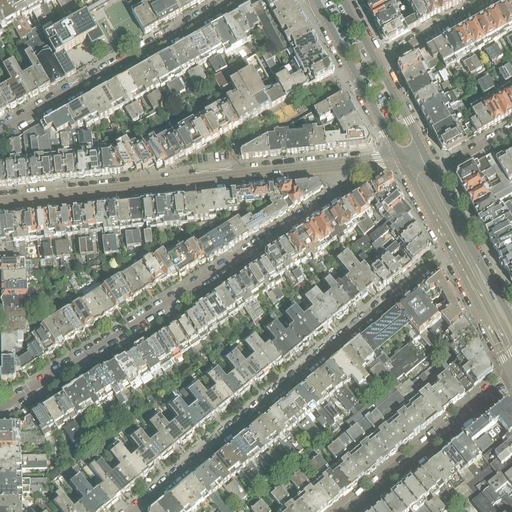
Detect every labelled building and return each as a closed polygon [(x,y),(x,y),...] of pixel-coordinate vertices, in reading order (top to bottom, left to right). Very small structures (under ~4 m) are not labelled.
[(19,24),(6,0),(2,0),(0,1),(0,15),(7,27),(12,25),(15,29),(21,40),(27,37),(19,24)] [(24,18),(29,15),(20,0),(6,0),(19,24),(27,37),(30,42),(41,36),(35,26),(33,27),(35,32),(33,34),(29,26),(27,24),(25,19),(24,18)] [(42,11),(35,0),(20,0),(29,15),(33,13),(34,15),(32,17),(31,18),(35,26),(41,36),(52,29),(42,11)] [(65,53),(88,40),(92,49),(105,42),(94,23),(92,24),(87,16),(115,0),(106,0),(85,12),(81,14),(74,18),(71,19),(58,27),(52,29),(41,36),(30,42),(26,44),(51,88),(66,80),(66,79),(76,74),(65,53)] [(47,5),(51,3),(49,0),(35,0),(42,11),(52,29),(58,27),(49,10),(47,5)] [(49,0),(51,3),(56,0),(59,5),(65,15),(68,14),(71,19),(74,18),(64,0),(49,0)] [(78,9),(72,0),(64,0),(74,18),(81,14),(77,9),(78,9)] [(169,22),(157,0),(152,0),(141,6),(148,18),(152,16),(158,27),(159,27),(169,22)] [(179,16),(170,0),(157,0),(169,22),(179,16)] [(190,10),(184,0),(170,0),(179,16),(190,10)] [(201,4),(198,0),(184,0),(190,10),(201,4)] [(255,20),(291,0),(265,0),(249,9),(255,20)] [(307,26),(307,24),(306,20),(303,20),(296,6),(296,3),(295,0),(294,0),(291,0),(255,20),(256,20),(262,31),(271,47),(307,27),(307,26)] [(383,12),(395,6),(391,0),(361,0),(361,2),(368,14),(370,13),(376,24),(387,18),(383,12)] [(431,20),(419,0),(411,0),(406,3),(415,19),(415,18),(420,26),(431,20)] [(441,14),(433,0),(419,0),(431,20),(441,14)] [(453,8),(448,0),(433,0),(441,14),(453,8)] [(511,13),(507,5),(496,10),(510,34),(511,36),(511,38),(511,13)] [(158,27),(152,16),(148,18),(141,6),(132,12),(145,35),(155,29),(158,27)] [(404,22),(395,6),(383,12),(387,18),(376,24),(377,26),(375,27),(380,36),(404,22)] [(262,31),(256,20),(255,20),(249,9),(239,15),(251,37),(262,31)] [(510,34),(496,10),(486,16),(500,40),(504,37),(511,50),(511,38),(511,36),(507,38),(506,36),(510,34)] [(251,37),(239,15),(227,21),(223,24),(229,35),(234,33),(242,46),(247,43),(253,40),(251,37)] [(500,40),(486,16),(475,22),(497,61),(503,58),(494,42),(500,40)] [(388,44),(420,26),(415,18),(415,19),(405,24),(404,22),(380,36),(383,42),(384,43),(387,44),(388,44)] [(497,61),(475,22),(465,28),(478,51),(483,49),(491,64),(494,63),(496,68),(500,66),(497,61)] [(242,46),(234,33),(229,35),(223,24),(222,24),(211,30),(224,53),(225,55),(242,46)] [(304,41),(314,36),(310,29),(308,30),(307,27),(271,47),(272,49),(268,52),(272,59),(276,57),(285,52),(290,49),(290,48),(304,41)] [(473,54),(478,52),(478,51),(465,28),(455,34),(468,57),(467,58),(468,60),(476,73),(476,74),(478,77),(489,71),(487,67),(482,70),(473,54)] [(224,53),(211,30),(205,34),(201,36),(220,71),(222,74),(228,71),(219,55),(224,53)] [(468,57),(455,34),(444,40),(457,64),(462,61),(470,76),(471,76),(476,73),(468,60),(465,62),(463,60),(467,58),(468,57)] [(220,71),(201,36),(196,38),(196,39),(191,42),(203,64),(208,62),(217,77),(222,74),(220,71)] [(321,53),(316,44),(318,43),(314,36),(304,41),(290,48),(290,49),(291,50),(294,55),(293,55),(296,60),(307,54),(310,59),(321,53)] [(457,64),(444,40),(433,46),(439,58),(442,64),(446,70),(457,64)] [(203,64),(191,42),(184,45),(180,48),(193,72),(200,84),(206,81),(198,67),(203,64)] [(51,88),(26,44),(29,49),(23,53),(25,57),(32,70),(27,73),(39,95),(51,88)] [(425,66),(432,62),(439,58),(433,46),(399,65),(398,66),(398,68),(398,70),(403,78),(425,66)] [(193,72),(180,48),(175,50),(169,54),(182,76),(187,73),(194,87),(200,84),(193,72)] [(272,59),(268,52),(261,56),(266,64),(272,60),(273,60),(272,59)] [(307,75),(329,63),(323,52),(321,53),(310,59),(307,54),(296,60),(301,70),(302,70),(305,76),(307,75)] [(192,93),(190,90),(185,92),(178,81),(177,79),(182,76),(169,54),(163,57),(159,59),(181,99),(188,96),(192,93)] [(39,95),(27,73),(22,76),(12,59),(9,61),(6,55),(4,57),(28,101),(39,95)] [(28,101),(4,57),(0,58),(0,62),(2,65),(1,65),(3,69),(11,82),(5,85),(17,107),(28,101)] [(408,89),(431,76),(429,72),(442,64),(439,58),(432,62),(425,66),(403,78),(408,89)] [(181,99),(159,59),(154,62),(155,62),(148,66),(160,87),(161,88),(166,86),(176,102),(181,99)] [(280,73),(273,62),(272,60),(266,64),(276,81),(287,100),(296,95),(289,83),(291,82),(287,74),(284,71),(280,73)] [(287,100),(276,81),(271,85),(272,87),(268,89),(269,91),(264,93),(252,72),(252,73),(245,61),(228,71),(222,74),(217,77),(213,79),(220,92),(231,86),(237,96),(226,102),(240,126),(251,120),(260,115),(259,115),(286,100),(286,101),(287,100)] [(331,76),(332,70),(329,63),(307,75),(310,78),(305,81),(301,76),(291,82),(289,83),(296,95),(331,76)] [(156,89),(160,87),(148,66),(148,65),(138,71),(151,94),(160,111),(161,111),(166,108),(164,106),(165,105),(156,89)] [(511,84),(510,81),(511,81),(504,69),(502,65),(498,68),(500,72),(498,72),(505,84),(507,88),(502,91),(511,108),(511,84)] [(151,94),(138,71),(127,77),(140,98),(145,96),(153,112),(151,113),(148,114),(150,117),(160,111),(151,94)] [(414,100),(437,87),(431,76),(408,89),(414,100)] [(135,101),(140,98),(127,77),(117,83),(129,104),(131,108),(138,120),(139,120),(141,122),(145,119),(144,117),(137,104),(135,101)] [(511,116),(511,108),(502,91),(497,94),(494,90),(488,78),(483,81),(492,97),(505,120),(511,116)] [(505,120),(492,97),(483,81),(477,84),(484,96),(486,100),(481,103),(494,126),(505,120)] [(129,104),(117,83),(107,88),(119,110),(124,107),(133,123),(138,120),(131,108),(128,110),(126,106),(129,104)] [(17,107),(5,85),(0,87),(0,101),(6,113),(17,107)] [(420,111),(443,97),(437,87),(414,100),(420,111)] [(119,110),(107,88),(91,97),(98,109),(102,106),(108,116),(119,110)] [(108,116),(102,106),(98,109),(91,97),(81,103),(93,125),(108,116)] [(334,116),(351,106),(351,105),(347,98),(342,97),(314,113),(320,124),(331,118),(330,115),(332,114),(334,116)] [(425,121),(454,105),(451,101),(446,103),(443,97),(420,111),(425,121)] [(240,126),(226,102),(224,99),(214,105),(212,101),(207,104),(211,111),(210,112),(217,124),(223,121),(229,132),(233,130),(240,126)] [(93,125),(81,103),(66,111),(75,129),(84,124),(87,128),(93,125)] [(431,132),(456,118),(460,116),(466,112),(463,107),(462,108),(459,103),(455,105),(454,105),(425,121),(431,132)] [(494,126),(481,103),(470,109),(470,110),(476,121),(471,124),(478,135),(494,126)] [(340,127),(357,117),(357,116),(351,106),(334,116),(335,119),(333,120),(331,118),(320,124),(322,127),(324,128),(325,128),(337,121),(339,125),(340,127)] [(79,135),(75,129),(66,111),(29,132),(31,147),(32,158),(36,158),(35,155),(39,154),(39,157),(52,156),(64,155),(76,154),(73,135),(79,135)] [(229,132),(223,121),(217,124),(210,112),(199,118),(213,141),(219,138),(224,136),(223,135),(228,133),(229,132)] [(437,142),(460,129),(458,125),(464,122),(460,116),(456,118),(431,132),(437,142)] [(363,127),(357,117),(340,127),(339,125),(336,127),(339,132),(342,131),(345,136),(348,136),(361,134),(365,132),(363,127)] [(213,141),(199,118),(184,126),(190,139),(196,136),(202,147),(206,145),(213,141)] [(447,153),(478,135),(471,124),(461,130),(460,129),(437,142),(441,151),(443,150),(446,151),(447,153)] [(188,155),(174,132),(172,133),(168,126),(154,134),(158,141),(157,141),(164,154),(169,151),(175,163),(185,157),(188,155)] [(202,147),(196,136),(190,139),(184,126),(174,132),(188,155),(192,153),(196,151),(202,147)] [(328,151),(327,138),(325,138),(324,128),(322,127),(317,130),(314,130),(315,141),(309,142),(310,153),(314,152),(328,151)] [(175,163),(169,151),(164,154),(157,141),(158,141),(154,134),(152,129),(150,130),(154,138),(143,144),(155,165),(154,165),(157,169),(163,166),(165,168),(175,163)] [(310,153),(309,142),(315,141),(314,130),(302,131),(303,135),(297,135),(299,154),(310,153)] [(370,141),(366,132),(365,132),(361,134),(348,136),(349,140),(349,148),(367,146),(370,141)] [(283,156),(282,144),(286,143),(285,133),(279,134),(278,133),(274,135),(275,138),(268,138),(270,157),(283,156)] [(299,154),(297,135),(289,136),(289,133),(285,133),(286,143),(282,144),(283,156),(299,154)] [(88,160),(85,134),(79,135),(73,135),(76,154),(77,160),(79,179),(90,177),(88,160)] [(100,160),(99,149),(98,143),(92,144),(91,134),(85,134),(88,160),(90,177),(102,176),(100,160)] [(30,184),(27,161),(27,159),(23,159),(21,140),(21,136),(13,141),(15,156),(15,157),(15,160),(18,186),(30,184)] [(342,141),(342,136),(327,138),(328,151),(349,148),(349,140),(342,141)] [(270,157),(268,138),(243,152),(242,152),(241,155),(241,159),(244,160),(252,159),(270,157)] [(18,186),(15,160),(12,161),(12,160),(12,157),(15,157),(15,156),(13,141),(7,144),(8,161),(4,162),(6,187),(18,186)] [(130,160),(135,157),(130,147),(127,141),(110,150),(116,160),(124,174),(134,168),(130,160)] [(155,165),(143,144),(141,141),(130,147),(135,157),(130,160),(134,168),(137,172),(142,169),(143,171),(154,165),(155,165)] [(116,160),(110,150),(106,150),(106,148),(99,149),(100,160),(102,176),(124,174),(116,160)] [(79,179),(77,160),(76,154),(64,155),(65,160),(67,180),(79,179)] [(461,187),(499,165),(496,159),(493,154),(482,160),(458,174),(456,179),(461,187)] [(67,180),(65,160),(64,155),(52,156),(52,160),(55,181),(67,180)] [(511,183),(511,162),(511,160),(508,155),(504,157),(501,156),(496,159),(499,165),(510,185),(511,183)] [(55,181),(52,160),(52,156),(39,157),(40,160),(42,183),(55,181)] [(42,183),(40,160),(39,157),(36,158),(32,158),(27,159),(27,161),(30,184),(42,183)] [(473,209),(511,187),(510,185),(499,165),(461,187),(473,209)] [(398,192),(391,180),(386,178),(367,190),(372,197),(375,196),(377,199),(384,195),(388,201),(398,192)] [(268,225),(304,202),(320,192),(322,189),(323,189),(322,185),(321,185),(318,184),(295,187),(296,193),(292,194),(293,197),(281,202),(270,205),(273,210),(270,212),(266,206),(258,209),(262,217),(268,225)] [(293,197),(292,194),(292,187),(279,189),(281,202),(293,197)] [(501,208),(498,203),(511,194),(511,187),(473,209),(479,220),(501,208)] [(270,205),(281,202),(279,189),(274,189),(252,192),(254,205),(268,203),(268,202),(270,202),(270,205)] [(378,209),(374,200),(372,197),(367,190),(359,195),(371,215),(378,209)] [(239,203),(245,202),(246,205),(254,205),(252,192),(232,194),(233,204),(226,205),(227,214),(238,213),(237,206),(239,205),(239,203)] [(379,225),(404,203),(398,192),(388,201),(384,195),(377,199),(375,196),(372,197),(374,200),(378,209),(371,215),(373,217),(379,225)] [(226,205),(233,204),(232,194),(231,194),(226,195),(226,194),(214,196),(216,215),(227,214),(226,205)] [(371,215),(359,195),(348,202),(360,220),(362,219),(366,223),(363,224),(369,234),(374,229),(368,221),(373,217),(371,215)] [(216,215),(214,196),(202,197),(203,208),(197,209),(199,220),(199,224),(200,230),(208,227),(207,223),(201,224),(201,220),(209,219),(209,216),(216,215)] [(199,220),(197,209),(203,208),(202,197),(197,198),(185,199),(187,222),(199,220)] [(187,222),(185,199),(171,201),(173,214),(167,215),(168,228),(188,226),(187,222)] [(168,228),(167,215),(173,214),(171,201),(154,203),(157,229),(168,228)] [(360,226),(358,221),(360,220),(348,202),(339,208),(353,230),(357,228),(362,235),(360,237),(362,239),(360,241),(369,234),(363,224),(360,226)] [(157,229),(154,203),(141,204),(146,246),(152,245),(151,230),(157,229)] [(377,244),(407,218),(411,216),(404,203),(379,225),(374,229),(369,234),(360,241),(350,249),(359,260),(364,255),(368,252),(372,249),(377,244)] [(146,246),(141,204),(129,205),(132,231),(136,230),(136,234),(132,234),(134,248),(146,246)] [(132,231),(129,205),(117,207),(120,232),(125,231),(127,250),(130,250),(131,256),(136,255),(134,249),(134,248),(132,234),(128,234),(128,231),(132,231)] [(120,232),(117,207),(106,208),(109,234),(109,239),(111,255),(118,255),(116,237),(121,236),(120,232)] [(511,222),(503,207),(501,208),(479,220),(484,231),(496,224),(498,229),(511,222)] [(109,234),(106,208),(94,209),(97,234),(102,233),(104,256),(111,255),(109,239),(105,239),(105,235),(109,234)] [(353,230),(339,208),(328,215),(338,230),(332,234),(337,241),(340,245),(345,241),(343,238),(353,231),(353,230)] [(97,234),(94,209),(82,211),(85,235),(85,241),(87,256),(94,256),(92,234),(97,234)] [(85,235),(82,211),(70,212),(73,237),(78,236),(80,257),(87,256),(85,241),(81,241),(81,236),(85,235)] [(73,237),(70,212),(58,213),(61,238),(65,237),(66,243),(62,244),(64,260),(65,259),(70,258),(68,237),(73,237)] [(57,241),(57,238),(61,238),(58,213),(47,215),(51,250),(56,249),(57,260),(60,259),(61,267),(64,267),(64,260),(62,244),(62,241),(57,241)] [(51,250),(47,215),(34,216),(37,241),(39,257),(39,261),(41,261),(41,268),(52,267),(52,266),(51,250)] [(332,234),(338,230),(328,215),(313,225),(327,248),(337,241),(332,234)] [(37,241),(34,216),(16,218),(17,231),(24,231),(26,242),(30,242),(37,241)] [(249,237),(268,225),(262,217),(253,222),(251,219),(244,223),(241,219),(238,221),(249,237)] [(26,242),(24,231),(17,231),(16,218),(4,219),(7,253),(8,263),(32,262),(39,261),(39,257),(31,258),(26,258),(25,243),(26,242)] [(396,244),(415,228),(416,225),(412,222),(410,222),(407,218),(377,244),(382,249),(393,240),(396,244)] [(249,237),(238,221),(228,227),(239,244),(249,237)] [(493,246),(511,235),(511,223),(511,222),(498,229),(496,224),(484,231),(493,246)] [(327,248),(313,225),(297,235),(304,245),(307,251),(312,247),(317,254),(327,248)] [(239,244),(228,227),(218,234),(228,250),(239,244)] [(403,254),(422,238),(419,231),(416,228),(415,228),(396,244),(385,254),(389,259),(400,250),(403,254)] [(228,250),(218,234),(216,231),(206,237),(218,257),(228,250)] [(307,251),(304,245),(297,235),(287,241),(301,264),(304,262),(311,258),(313,261),(319,258),(317,254),(312,247),(307,251)] [(511,235),(493,246),(499,257),(510,251),(511,254),(511,235)] [(218,257),(206,237),(195,244),(206,262),(207,264),(218,257)] [(427,253),(428,248),(422,238),(403,254),(404,255),(412,265),(427,253)] [(206,262),(195,244),(194,241),(188,245),(178,251),(184,261),(189,258),(195,267),(199,264),(201,265),(206,262)] [(296,267),(301,264),(287,241),(275,249),(290,271),(293,269),(295,271),(291,274),(299,285),(300,287),(297,289),(300,292),(304,289),(300,284),(304,280),(296,267)] [(394,264),(389,259),(385,254),(382,249),(377,244),(372,249),(380,259),(376,262),(393,281),(398,277),(402,274),(394,264)] [(290,271),(275,249),(266,254),(266,258),(267,261),(279,278),(284,275),(293,290),(299,285),(291,274),(290,271)] [(195,267),(189,258),(184,261),(178,251),(173,254),(173,255),(167,258),(178,275),(179,277),(182,278),(186,275),(186,273),(190,270),(190,271),(195,267)] [(342,257),(337,251),(332,254),(336,261),(342,257)] [(507,273),(511,270),(511,254),(510,251),(499,257),(507,273)] [(178,275),(167,258),(164,252),(154,259),(152,257),(167,280),(170,278),(173,278),(178,275)] [(0,262),(8,263),(7,253),(0,253),(0,262)] [(383,289),(363,265),(359,268),(346,253),(342,257),(336,261),(350,278),(346,282),(362,301),(367,296),(366,294),(373,288),(376,292),(379,293),(383,289)] [(393,281),(376,262),(372,265),(364,255),(359,260),(363,265),(383,289),(387,286),(393,281)] [(412,265),(404,255),(402,257),(398,260),(394,264),(402,274),(412,265)] [(167,280),(152,257),(142,264),(156,285),(159,283),(162,283),(167,280)] [(277,286),(282,283),(279,278),(267,261),(257,268),(271,290),(275,287),(277,290),(273,292),(280,305),(282,307),(283,306),(280,301),(284,298),(277,286)] [(32,274),(32,262),(8,263),(0,262),(0,270),(0,271),(0,275),(27,274),(32,274)] [(156,285),(142,264),(132,270),(146,291),(149,289),(153,288),(156,285)] [(362,301),(346,282),(332,265),(324,272),(327,277),(350,306),(352,308),(362,301)] [(271,290),(257,268),(246,275),(260,297),(265,294),(273,307),(277,303),(279,306),(280,305),(273,292),(269,294),(268,292),(271,290)] [(99,274),(96,269),(91,272),(94,277),(99,274)] [(146,291),(132,270),(122,277),(135,298),(139,295),(143,295),(146,291)] [(28,287),(27,275),(27,274),(0,275),(0,281),(2,283),(2,287),(28,287)] [(255,300),(260,297),(246,275),(240,278),(240,280),(235,283),(249,304),(260,322),(262,320),(260,318),(264,315),(255,300)] [(430,296),(448,286),(443,277),(438,276),(417,292),(428,304),(434,302),(430,296)] [(135,298),(122,277),(112,283),(125,304),(129,302),(133,301),(135,298)] [(350,306),(327,277),(322,281),(332,294),(328,297),(343,316),(348,312),(348,310),(348,309),(347,309),(349,307),(350,306)] [(125,304),(112,283),(102,290),(115,311),(119,308),(121,309),(125,307),(125,304)] [(260,322),(249,304),(235,283),(231,286),(229,285),(224,289),(238,311),(243,308),(256,329),(262,324),(260,322)] [(115,311),(102,290),(99,285),(89,291),(92,296),(105,317),(109,315),(113,314),(115,311)] [(459,307),(448,286),(430,296),(434,302),(441,298),(444,304),(443,307),(434,312),(438,318),(459,307)] [(28,298),(28,287),(2,287),(1,291),(2,295),(3,299),(28,298)] [(343,316),(328,297),(324,301),(313,288),(302,297),(312,309),(308,313),(323,333),(328,329),(328,326),(333,322),(332,321),(335,319),(336,319),(338,320),(343,316)] [(238,311),(224,289),(220,291),(218,290),(212,294),(214,297),(228,318),(238,311)] [(417,292),(396,310),(420,338),(429,331),(441,321),(438,318),(434,312),(428,304),(417,292)] [(105,317),(92,296),(81,302),(95,324),(99,321),(103,321),(105,317)] [(228,318),(214,297),(211,299),(209,298),(204,301),(219,326),(229,319),(228,318)] [(28,310),(28,298),(3,299),(1,303),(3,307),(3,311),(28,310)] [(219,326),(204,301),(198,305),(198,307),(194,310),(195,311),(209,332),(219,326)] [(95,324),(81,302),(71,309),(85,330),(89,328),(93,327),(95,324)] [(323,333),(308,313),(305,311),(301,315),(293,305),(283,314),(294,327),(289,331),(303,347),(305,348),(309,345),(309,342),(313,338),(316,336),(319,337),(323,333)] [(445,337),(466,319),(459,307),(438,318),(441,321),(429,331),(438,342),(445,337)] [(85,330),(71,309),(61,315),(75,337),(75,336),(78,334),(83,334),(85,330)] [(28,317),(28,311),(28,310),(3,311),(1,315),(3,319),(3,323),(34,323),(37,323),(37,318),(28,317)] [(404,376),(405,378),(433,354),(429,350),(420,338),(396,310),(359,340),(378,364),(392,380),(394,383),(391,385),(392,385),(395,390),(400,386),(397,382),(404,376)] [(210,334),(209,332),(195,311),(192,314),(189,313),(186,315),(185,318),(200,340),(210,334)] [(75,337),(61,315),(51,322),(64,343),(65,343),(68,341),(71,341),(74,339),(75,337)] [(200,340),(185,318),(178,322),(180,324),(176,326),(191,349),(201,342),(200,340)] [(478,341),(475,336),(474,336),(471,333),(472,332),(469,328),(470,327),(466,322),(466,320),(466,319),(445,337),(454,346),(450,349),(458,359),(477,344),(478,341)] [(303,347),(289,331),(285,334),(274,321),(264,330),(276,344),(272,348),(283,363),(284,363),(286,363),(290,361),(290,358),(292,356),(296,352),(297,352),(299,353),(303,350),(302,347),(303,347)] [(64,343),(51,322),(41,328),(42,330),(55,350),(55,349),(58,347),(62,346),(64,343)] [(27,335),(27,327),(34,327),(34,323),(3,323),(1,325),(2,335),(18,335),(27,335)] [(191,349),(176,326),(174,325),(170,328),(170,330),(166,332),(181,355),(191,349)] [(246,332),(243,327),(238,330),(241,335),(246,332)] [(55,350),(42,330),(32,337),(37,344),(45,358),(55,352),(55,350)] [(181,355),(166,332),(165,331),(158,335),(159,337),(156,339),(171,362),(181,355)] [(429,331),(420,338),(429,350),(438,342),(429,331)] [(23,344),(23,336),(29,338),(31,335),(27,335),(18,335),(2,335),(2,346),(22,345),(22,344),(23,344)] [(283,363),(272,348),(270,346),(268,343),(263,347),(253,335),(243,343),(253,356),(248,359),(264,378),(269,374),(269,372),(269,371),(271,370),(276,366),(279,367),(283,363)] [(171,362),(156,339),(155,337),(148,342),(149,343),(146,345),(161,368),(164,373),(173,366),(171,362)] [(392,380),(378,364),(359,340),(350,348),(365,368),(382,388),(392,380)] [(33,366),(45,358),(37,344),(29,349),(24,347),(24,348),(22,351),(25,353),(27,353),(29,356),(18,362),(20,366),(20,372),(22,373),(28,369),(30,370),(33,368),(33,366)] [(473,364),(483,356),(484,356),(481,352),(483,351),(477,344),(458,359),(448,368),(459,380),(464,376),(466,378),(477,369),(473,364)] [(24,348),(22,347),(22,345),(2,346),(2,360),(13,360),(13,348),(16,348),(22,351),(24,348)] [(161,368),(146,345),(143,345),(140,347),(139,350),(136,352),(150,375),(161,368)] [(373,385),(362,371),(365,368),(350,348),(331,364),(347,383),(351,380),(363,394),(373,385)] [(150,375),(136,352),(135,350),(128,355),(129,356),(126,358),(141,381),(143,385),(147,382),(144,379),(150,375)] [(264,378),(248,359),(244,363),(234,351),(224,359),(234,371),(230,375),(245,394),(250,390),(250,387),(252,386),(257,382),(259,383),(264,378)] [(141,381),(126,358),(125,357),(122,356),(119,358),(118,361),(115,363),(131,388),(141,381)] [(464,396),(492,374),(493,370),(483,356),(473,364),(477,369),(466,378),(464,376),(459,380),(454,383),(464,396)] [(20,372),(20,366),(18,362),(17,360),(13,360),(2,360),(3,373),(1,373),(0,373),(0,380),(1,382),(11,381),(14,381),(16,379),(16,372),(20,372)] [(448,368),(442,360),(411,385),(439,418),(464,396),(454,383),(459,380),(448,368)] [(131,388),(115,363),(112,362),(109,365),(108,367),(105,370),(121,394),(131,388)] [(355,400),(343,386),(347,383),(331,364),(326,368),(322,371),(357,414),(364,408),(367,406),(359,397),(355,400)] [(245,394),(230,375),(225,379),(215,367),(205,375),(215,388),(211,392),(226,410),(231,406),(231,403),(238,397),(238,398),(240,398),(245,394)] [(122,397),(121,394),(105,370),(102,372),(101,371),(99,371),(97,371),(95,372),(94,374),(93,376),(107,398),(113,394),(121,406),(126,403),(128,402),(126,398),(122,397)] [(357,414),(322,371),(319,374),(313,379),(329,398),(333,395),(348,413),(350,412),(354,416),(357,414)] [(107,398),(93,376),(84,381),(99,405),(107,399),(107,398)] [(226,410),(211,392),(207,387),(203,390),(196,382),(194,383),(190,378),(186,381),(190,387),(185,391),(196,404),(192,407),(207,426),(212,422),(212,419),(211,419),(218,413),(219,413),(221,414),(226,410)] [(329,407),(333,403),(329,398),(313,379),(307,384),(304,387),(335,425),(335,424),(338,428),(342,424),(340,422),(339,423),(338,422),(340,420),(329,407)] [(407,380),(400,386),(395,390),(426,428),(439,418),(411,385),(407,380)] [(99,405),(84,381),(73,388),(70,388),(67,390),(67,392),(63,395),(78,418),(93,407),(98,415),(99,414),(106,425),(110,422),(103,411),(99,405)] [(426,428),(395,390),(392,385),(367,406),(364,408),(399,450),(426,428)] [(335,425),(304,387),(300,390),(300,389),(294,394),(310,414),(314,410),(330,429),(335,425)] [(307,417),(310,414),(294,394),(289,399),(285,402),(302,422),(305,419),(307,421),(304,424),(316,440),(322,435),(307,417)] [(74,421),(78,418),(63,395),(58,398),(58,401),(54,403),(79,443),(85,439),(74,421)] [(207,426),(192,407),(187,411),(176,398),(166,407),(177,420),(173,424),(188,442),(193,438),(192,435),(197,431),(199,429),(202,430),(207,426)] [(298,425),(302,422),(285,402),(282,405),(276,409),(292,429),(296,425),(311,444),(316,440),(304,424),(300,427),(298,425)] [(79,443),(54,403),(51,406),(48,404),(43,407),(58,431),(62,428),(74,446),(79,443)] [(481,458),(482,459),(511,434),(511,405),(505,404),(464,438),(481,458)] [(58,431),(43,407),(43,408),(40,407),(37,409),(36,412),(32,415),(42,431),(40,432),(43,438),(48,437),(57,431),(58,431)] [(188,442),(173,424),(168,427),(158,414),(154,412),(156,410),(154,407),(146,414),(150,420),(147,422),(158,436),(154,439),(169,458),(173,454),(173,451),(180,445),(183,446),(188,442)] [(399,450),(364,408),(357,414),(354,416),(372,438),(389,458),(399,450)] [(283,437),(287,434),(289,437),(285,439),(298,455),(303,450),(288,432),(292,429),(276,409),(270,414),(267,417),(283,437)] [(40,432),(30,416),(24,420),(24,424),(23,424),(24,435),(36,434),(36,438),(43,438),(40,432)] [(389,458),(372,438),(354,416),(345,424),(350,430),(351,428),(381,465),(389,458)] [(280,440),(283,437),(267,417),(263,420),(257,425),(274,444),(277,441),(293,459),(298,455),(285,439),(282,442),(280,440)] [(24,435),(23,424),(16,424),(16,426),(0,426),(0,439),(21,439),(21,436),(23,435),(24,435)] [(265,453),(268,450),(270,452),(267,455),(279,470),(285,466),(270,447),(274,444),(257,425),(252,429),(252,430),(249,432),(265,453)] [(169,458),(154,439),(149,443),(138,430),(135,433),(129,426),(127,427),(133,434),(128,438),(138,451),(134,454),(134,455),(149,474),(154,469),(154,467),(157,464),(161,461),(164,462),(169,458)] [(351,428),(350,430),(332,445),(362,481),(381,465),(351,428)] [(261,455),(265,453),(249,432),(245,435),(244,435),(239,440),(255,459),(259,456),(274,474),(279,470),(267,455),(263,458),(261,455)] [(490,468),(511,449),(511,434),(482,459),(489,468),(490,468)] [(45,445),(45,439),(48,437),(43,438),(36,438),(21,439),(0,439),(0,452),(20,452),(19,446),(34,446),(39,446),(42,446),(42,448),(40,449),(40,452),(47,452),(47,446),(47,445),(45,445)] [(481,458),(464,438),(450,449),(460,461),(464,457),(472,466),(481,458)] [(149,474),(134,455),(130,458),(117,443),(115,445),(110,440),(108,442),(112,447),(107,452),(120,467),(115,471),(131,489),(149,474)] [(266,481),(251,463),(255,459),(239,440),(233,445),(230,447),(247,468),(250,465),(252,467),(248,470),(261,485),(266,481)] [(362,481),(332,445),(326,449),(339,465),(335,469),(352,489),(362,481)] [(243,471),(247,468),(230,447),(226,451),(220,455),(236,475),(240,471),(256,490),(261,485),(248,470),(245,473),(243,471)] [(468,469),(472,466),(464,457),(460,461),(450,449),(441,457),(467,487),(476,479),(468,469)] [(511,465),(511,449),(490,468),(498,478),(501,475),(511,465)] [(47,464),(47,456),(21,457),(21,452),(20,452),(0,452),(0,464),(21,465),(21,461),(28,461),(28,464),(47,464)] [(232,478),(236,475),(220,455),(215,460),(211,463),(228,483),(231,480),(233,482),(230,485),(242,500),(243,501),(248,497),(232,478)] [(131,489),(115,471),(111,474),(98,459),(93,463),(87,456),(77,464),(98,489),(112,507),(118,502),(117,500),(131,489)] [(352,489),(335,469),(331,472),(318,456),(313,460),(322,471),(343,496),(352,489)] [(467,487),(441,457),(433,464),(466,504),(475,496),(467,487)] [(343,496),(322,471),(313,460),(307,465),(321,481),(317,484),(333,504),(343,496)] [(224,486),(228,483),(211,463),(208,466),(207,466),(202,470),(218,490),(222,487),(237,505),(242,500),(230,485),(226,488),(224,486)] [(47,470),(47,464),(28,464),(28,469),(21,469),(21,465),(0,464),(0,476),(22,476),(22,471),(47,470)] [(466,504),(433,464),(423,472),(439,491),(442,488),(455,504),(458,502),(463,507),(466,504)] [(511,490),(507,485),(503,480),(504,479),(501,475),(498,478),(490,468),(489,468),(483,473),(480,475),(476,479),(467,487),(475,496),(487,486),(490,489),(489,489),(500,502),(501,502),(511,510),(511,490)] [(214,493),(218,490),(202,470),(196,475),(196,476),(193,479),(209,498),(220,511),(225,507),(214,493)] [(333,504),(317,484),(312,488),(303,476),(299,472),(294,476),(304,487),(303,487),(307,492),(324,511),(333,504)] [(435,498),(439,494),(438,492),(439,491),(423,472),(412,481),(429,500),(438,511),(446,511),(447,511),(435,498)] [(507,485),(511,480),(511,472),(504,479),(503,480),(507,485)] [(106,511),(112,507),(98,489),(93,493),(78,475),(69,483),(83,501),(78,505),(83,511),(102,511),(105,510),(105,511),(106,511)] [(48,487),(47,480),(22,481),(22,476),(0,476),(0,488),(22,488),(22,485),(28,485),(28,487),(48,487)] [(323,511),(324,511),(307,492),(304,495),(300,490),(303,487),(304,487),(294,476),(289,480),(302,497),(298,499),(308,511),(323,511)] [(209,498),(193,479),(192,478),(180,489),(189,500),(193,496),(200,505),(209,498)] [(438,511),(429,500),(412,481),(402,489),(420,510),(424,506),(428,511),(438,511)] [(48,494),(48,487),(28,487),(28,492),(22,492),(22,488),(0,488),(0,500),(22,500),(22,495),(48,494)] [(308,511),(298,499),(293,503),(280,487),(275,491),(293,511),(308,511)] [(200,505),(193,496),(189,500),(180,489),(170,497),(182,511),(193,511),(196,510),(195,509),(200,505)] [(416,511),(419,510),(420,510),(402,489),(392,497),(404,511),(416,511)] [(500,511),(496,506),(500,502),(489,489),(481,496),(494,511),(500,511)] [(83,511),(78,505),(74,509),(59,491),(54,495),(56,498),(51,502),(60,511),(83,511)] [(293,511),(275,491),(270,495),(283,511),(282,511),(293,511)] [(494,511),(481,496),(472,504),(478,511),(494,511)] [(182,511),(170,497),(151,511),(182,511)] [(404,511),(392,497),(382,506),(387,511),(404,511)] [(22,511),(22,500),(0,500),(0,511),(22,511)] [(237,511),(246,505),(243,501),(242,500),(237,505),(233,508),(232,508),(235,511),(237,511)] [(269,511),(261,501),(255,506),(260,511),(269,511)]
